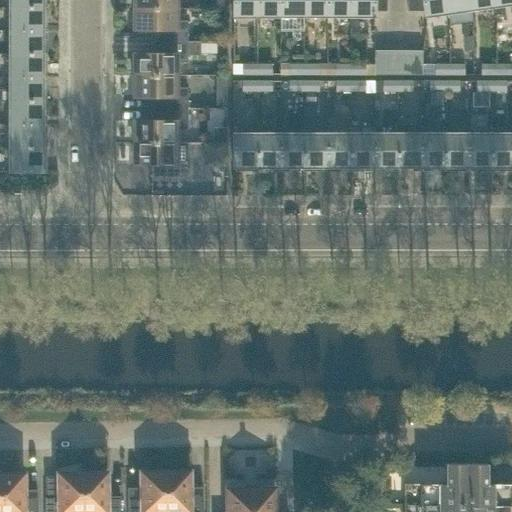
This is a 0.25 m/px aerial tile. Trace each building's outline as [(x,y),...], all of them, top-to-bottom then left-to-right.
[(232,0),(233,16),(257,16),(257,0),(232,0)] [(257,0),(257,16),(280,16),(280,0),(257,0)] [(280,0),(280,16),(304,16),(303,0),(280,0)] [(303,0),(304,16),(327,16),(327,0),(303,0)] [(327,0),(327,16),(350,16),(350,0),(327,0)] [(374,16),(374,10),(374,0),(350,0),(350,16),(374,16)] [(374,0),(374,10),(387,11),(386,0),(374,0)] [(408,0),(408,11),(424,11),(422,0),(408,0)] [(424,16),(449,13),(446,0),(422,0),(424,11),(424,16)] [(446,0),(449,13),(472,10),(470,0),(446,0)] [(470,0),(472,10),(495,6),(494,0),(470,0)] [(9,30),(42,30),(42,7),(9,7),(9,30)] [(175,20),(175,8),(134,7),(134,29),(158,29),(158,41),(187,41),(187,20),(175,20)] [(9,54),(42,54),(42,30),(9,30),(9,54)] [(204,53),(223,54),(224,33),(205,32),(204,53)] [(187,62),(187,41),(158,41),(157,53),(134,53),(134,75),(175,75),(175,62),(187,62)] [(374,74),(386,74),(386,50),(375,50),(374,64),(374,74)] [(386,74),(397,74),(398,50),(386,50),(386,74)] [(397,74),(410,74),(410,50),(398,50),(397,74)] [(410,74),(422,74),(422,50),(410,50),(410,74)] [(9,77),(42,77),(42,54),(9,54),(9,77)] [(257,74),(257,63),(233,63),(233,74),(257,74)] [(272,74),(272,64),(257,63),(257,74),(272,74)] [(304,64),(280,64),(280,74),(304,74),(304,64)] [(304,74),(327,74),(327,64),(304,64),(304,74)] [(327,74),(350,74),(350,64),(327,64),(327,74)] [(350,64),(350,74),(374,74),(374,64),(350,64)] [(450,74),(450,64),(435,64),(435,74),(450,74)] [(450,64),(450,74),(464,74),(464,64),(450,64)] [(482,74),(496,74),(496,64),(482,64),(482,74)] [(496,64),(496,74),(511,74),(511,64),(496,64)] [(175,87),(175,75),(134,75),(134,96),(158,96),(158,108),(187,108),(187,87),(175,87)] [(9,101),(42,101),(42,77),(9,77),(9,101)] [(257,91),(257,80),(242,80),(242,91),(257,91)] [(257,80),(257,91),(272,91),(272,80),(257,80)] [(303,91),(303,80),(290,80),(290,100),(304,100),(303,91)] [(327,91),(327,80),(303,80),(303,91),(327,91)] [(350,91),(350,80),(327,80),(327,91),(350,91)] [(350,80),(350,91),(365,91),(366,81),(350,80)] [(397,91),(397,81),(383,80),(383,91),(397,91)] [(397,81),(397,91),(412,91),(413,81),(397,81)] [(444,91),(444,81),(430,81),(430,91),(444,91)] [(444,81),(444,91),(458,91),(458,81),(444,81)] [(476,91),(491,91),(491,81),(476,81),(476,91)] [(491,81),(491,91),(505,91),(505,81),(491,81)] [(218,90),(216,90),(216,103),(227,103),(227,90),(218,90)] [(9,124),(42,124),(42,101),(9,101),(9,124)] [(187,129),(187,108),(158,108),(158,120),(134,120),(134,142),(175,142),(175,129),(187,129)] [(9,147),(42,147),(42,124),(9,124),(9,147)] [(241,133),(241,125),(233,125),(233,133),(233,167),(257,167),(257,133),(241,133)] [(511,132),(491,133),(491,167),(511,166),(511,132)] [(257,167),(281,167),(280,133),(257,133),(257,167)] [(281,167),(304,167),(304,133),(280,133),(281,167)] [(304,167),(327,167),(327,133),(304,133),(304,167)] [(327,167),(351,167),(351,133),(327,133),(327,167)] [(351,167),(374,167),(374,133),(351,133),(351,167)] [(374,167),(398,167),(397,133),(374,133),(374,167)] [(398,167),(421,167),(421,133),(397,133),(398,167)] [(421,167),(444,167),(444,133),(421,133),(421,167)] [(444,167),(468,167),(468,133),(444,133),(444,167)] [(468,167),(491,167),(491,133),(468,133),(468,167)] [(175,154),(175,142),(134,142),(134,164),(158,163),(158,175),(151,175),(151,176),(187,176),(187,155),(175,154)] [(224,142),(213,142),(213,165),(224,165),(224,142)] [(9,171),(42,171),(42,147),(9,147),(9,171)] [(490,511),(490,506),(511,505),(511,483),(487,483),(487,463),(444,463),(444,483),(404,483),(403,511),(490,511)] [(165,511),(165,473),(165,468),(163,468),(158,469),(154,470),(150,472),(141,472),(141,473),(141,485),(138,488),(128,488),(127,511),(165,511)] [(176,470),(172,469),(167,468),(165,468),(165,473),(165,511),(203,511),(203,487),(192,487),(189,484),(189,473),(189,471),(180,471),(176,470)] [(83,511),(82,473),(82,469),(80,469),(75,470),(71,472),(67,473),(58,473),(58,495),(56,497),(45,497),(45,511),(83,511)] [(93,471),(89,470),(84,469),(82,469),(82,473),(83,511),(120,511),(120,496),(109,496),(106,494),(106,473),(97,473),(93,471)] [(10,472),(6,471),(1,471),(0,470),(0,511),(37,511),(37,489),(26,490),(24,487),(23,474),(14,474),(10,472)] [(251,511),(251,485),(248,485),(244,486),(240,487),(236,489),(227,489),(226,511),(251,511)] [(262,487),(257,485),(253,485),(251,485),(251,511),(274,511),(275,488),(265,488),(262,487)]
